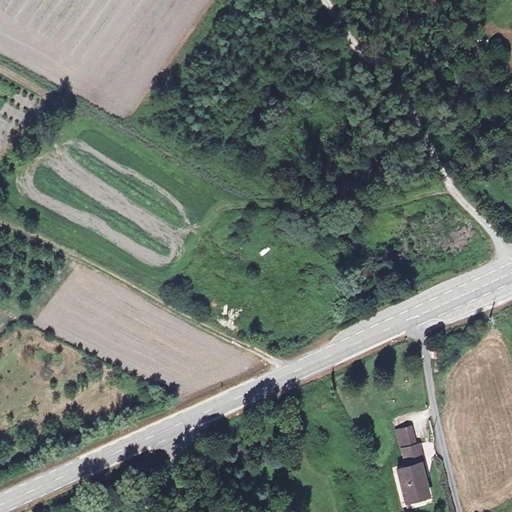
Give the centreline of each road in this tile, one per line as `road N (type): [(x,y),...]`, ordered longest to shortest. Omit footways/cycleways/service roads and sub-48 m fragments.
road 1 (track): [(511,261),(453,190),(392,85),(329,0)]
road 2 (track): [(453,190),(379,209),(235,204),(212,214),(212,236)]
road 3 (primary): [(189,419),(412,317)]
road 4 (primary): [(0,506),(189,419)]
road 5 (unclassified): [(412,317),(459,511)]
